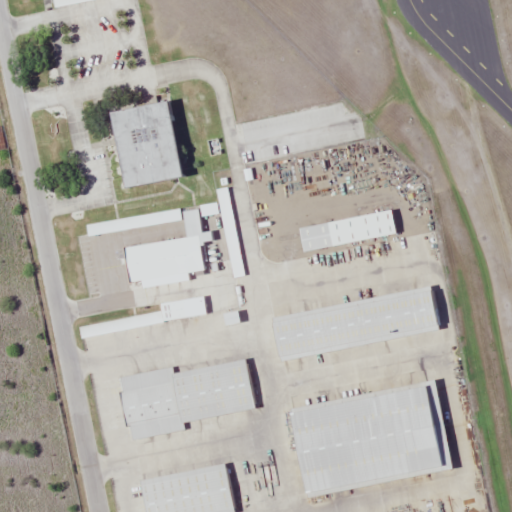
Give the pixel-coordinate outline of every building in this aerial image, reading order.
[(106,110),(118,186),(178,176),(166,100),(106,110)] [(201,270),(197,241),(208,240),(207,232),(200,233),(196,207),(178,210),(182,238),(121,246),(126,281),(201,270)] [(393,235),(389,210),(296,225),(300,250),(393,235)] [(87,235),(145,226),(144,215),(85,224),(87,235)] [(242,275),(236,227),(225,228),(231,276),(242,275)] [(441,329),(433,288),(268,318),(275,359),(441,329)] [(182,421),(254,409),(245,359),(172,371),(172,367),(117,377),(127,439),(183,430),(182,421)] [(448,471),(434,383),(284,408),(299,495),(448,471)] [(231,511),(224,464),(138,478),(143,511),(231,511)]
